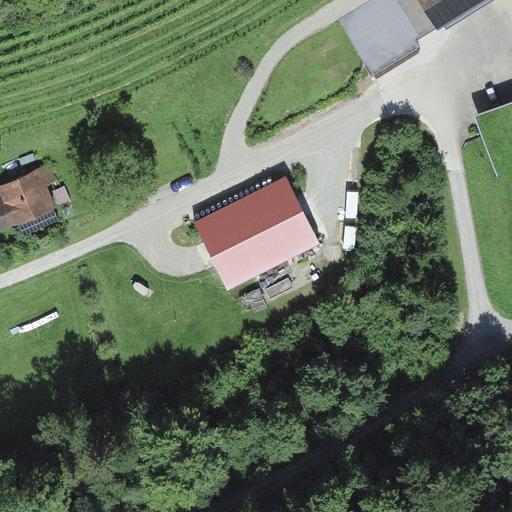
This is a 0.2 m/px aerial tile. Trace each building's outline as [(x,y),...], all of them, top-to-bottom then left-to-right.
[(400,0),(432,47),(503,0),(400,0)] [(511,172),(511,110),(479,122),(499,177),(511,172)] [(53,175),(47,163),(1,183),(5,193),(0,194),(0,224),(19,216),(25,229),(60,214),(44,179),(53,175)] [(309,210),(264,228),(273,253),(318,235),(309,210)] [(260,274),(274,301),(328,274),(314,246),(260,274)]
